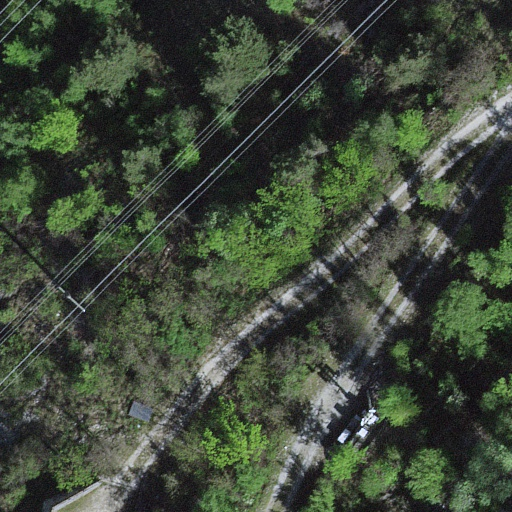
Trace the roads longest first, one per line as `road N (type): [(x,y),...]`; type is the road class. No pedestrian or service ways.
road 1 (track): [(111,511),(214,360),(325,272),(487,112),(511,103)]
road 2 (track): [(511,124),(342,368),(275,511)]
